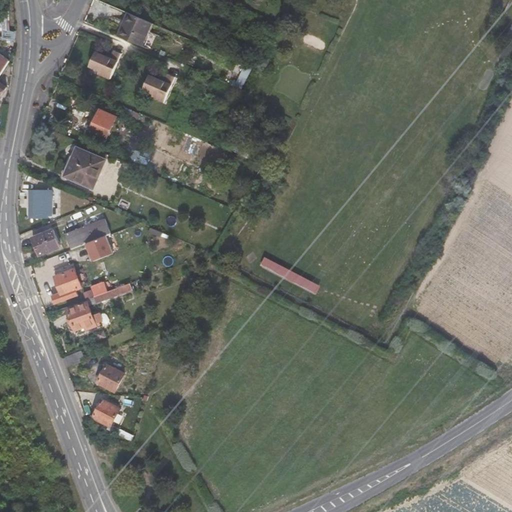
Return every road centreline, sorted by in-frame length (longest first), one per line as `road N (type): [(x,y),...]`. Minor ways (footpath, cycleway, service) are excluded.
road 1 (track): [(357,0),(248,220),(220,254)]
road 2 (primary): [(315,511),(428,454),(511,398)]
road 3 (tertiary): [(102,511),(37,335)]
